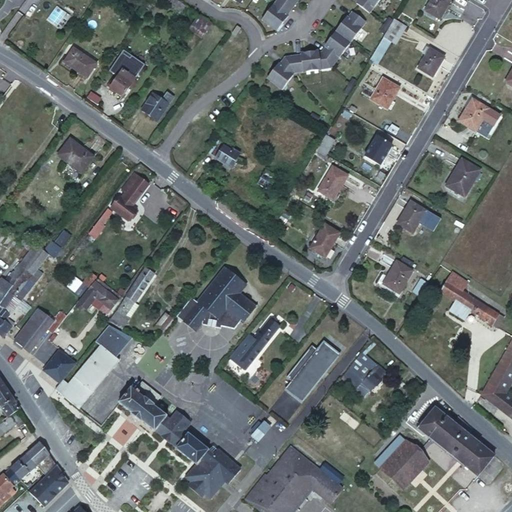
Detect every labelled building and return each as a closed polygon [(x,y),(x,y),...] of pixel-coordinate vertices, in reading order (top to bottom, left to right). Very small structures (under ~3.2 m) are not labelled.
[(190,7),(178,0),(174,0),(170,6),(184,15),(190,7)] [(279,0),(274,7),(263,21),(279,33),(289,19),(288,17),(297,5),(296,4),(299,0),(279,0)] [(383,0),(362,0),(358,5),(371,15),(376,9),(377,9),(383,0)] [(449,0),(440,0),(429,19),(441,25),(455,3),(449,0)] [(401,13),(397,19),(408,26),(412,19),(401,13)] [(348,20),(337,33),(352,45),(353,44),(363,31),(362,30),(367,25),(354,15),(349,21),(348,20)] [(215,25),(203,17),(192,32),(205,41),(215,25)] [(408,26),(397,19),(395,23),(391,29),(387,36),(387,37),(397,43),(408,26)] [(162,29),(154,23),(145,36),(152,42),(162,29)] [(232,33),(235,36),(241,29),(237,26),(232,33)] [(323,55),(332,70),(340,59),(341,60),(352,45),(337,33),(326,49),(327,50),(323,55)] [(397,43),(387,37),(373,61),(383,67),(397,43)] [(449,57),(435,48),(422,70),(436,78),(449,57)] [(96,65),(75,49),(67,61),(87,76),(96,65)] [(123,51),(110,69),(118,75),(110,87),(123,96),(146,64),(133,55),(131,57),(123,51)] [(320,53),(302,56),(302,58),(293,59),(295,67),(296,67),(297,74),(304,73),(322,72),(322,71),(332,70),(323,55),(320,55),(320,53)] [(295,67),(293,59),(286,60),(281,67),(279,66),(268,80),(282,91),(293,77),(292,76),(294,74),(297,74),(296,67),(295,67)] [(400,94),(388,87),(375,109),(387,116),(400,94)] [(161,97),(153,92),(141,109),(157,121),(174,98),(165,91),(161,97)] [(493,108),(478,100),(465,121),(480,130),(493,108)] [(314,118),(311,122),(318,126),(321,122),(314,118)] [(397,145),(383,136),(370,159),(384,168),(397,145)] [(328,137),(321,150),(330,155),(338,143),(328,137)] [(243,157),(219,141),(211,153),(234,170),(243,157)] [(72,142),(59,158),(82,177),(95,160),(72,142)] [(330,155),(321,150),(316,158),(325,164),(330,155)] [(485,170),(466,159),(451,187),(469,197),(485,170)] [(351,176),(339,169),(325,192),(337,200),(351,176)] [(278,182),(268,175),(261,187),(270,194),(278,182)] [(30,182),(26,187),(39,196),(43,192),(30,182)] [(139,207),(147,195),(133,185),(128,192),(133,195),(129,201),(126,198),(118,210),(136,222),(144,211),(139,207)] [(46,202),(26,187),(8,210),(28,226),(46,202)] [(416,204),(404,226),(419,235),(431,213),(416,204)] [(120,216),(113,210),(94,235),(105,243),(111,234),(108,232),(120,216)] [(345,232),(331,224),(318,244),(333,252),(345,232)] [(0,334),(4,338),(14,325),(8,320),(22,300),(17,296),(56,246),(53,244),(55,242),(53,240),(56,238),(46,230),(2,283),(3,285),(0,288),(0,334)] [(421,275),(406,267),(392,289),(406,298),(421,275)] [(132,302),(117,320),(129,330),(145,310),(141,307),(165,278),(155,270),(130,300),(132,302)] [(195,299),(179,318),(198,333),(203,327),(237,328),(242,322),(244,323),(258,306),(243,294),(240,298),(234,293),(243,282),(228,270),(201,303),(195,299)] [(90,290),(98,277),(90,272),(82,285),(90,290)] [(452,274),(448,282),(463,292),(468,285),(452,274)] [(420,279),(413,294),(420,297),(427,282),(420,279)] [(249,287),(243,282),(234,293),(240,298),(243,294),(249,287)] [(463,292),(448,282),(439,295),(456,307),(453,313),(472,327),(477,318),(491,327),(499,316),(463,292)] [(113,311),(120,301),(97,283),(77,308),(82,312),(84,309),(88,312),(93,304),(97,300),(113,311)] [(124,287),(120,293),(126,298),(131,291),(124,287)] [(97,300),(93,304),(109,316),(113,311),(97,300)] [(29,353),(48,329),(55,321),(39,309),(15,340),(29,353)] [(48,329),(55,335),(59,330),(68,318),(61,313),(55,321),(48,329)] [(167,314),(157,326),(165,332),(175,320),(167,314)] [(237,359),(235,362),(243,368),(280,326),(271,319),(241,353),(238,351),(234,356),(237,359)] [(59,388),(55,392),(78,412),(122,366),(116,361),(135,341),(112,326),(98,342),(102,346),(67,384),(64,382),(59,388)] [(162,335),(165,332),(157,326),(155,330),(162,335)] [(314,344),(288,376),(293,380),(306,391),(339,351),(326,341),(320,349),(314,344)] [(511,380),(511,344),(478,397),(501,412),(509,399),(503,395),(511,380)] [(306,391),(293,380),(287,389),(303,401),(342,354),(339,351),(306,391)] [(363,352),(341,379),(356,391),(363,381),(372,389),(387,372),(363,352)] [(64,382),(78,366),(64,353),(61,356),(59,354),(45,370),(46,375),(59,388),(64,382)] [(260,377),(251,388),(258,392),(266,382),(260,377)] [(372,389),(363,381),(356,391),(365,398),(372,389)] [(0,408),(6,417),(10,414),(14,411),(16,409),(6,393),(0,384),(0,408)] [(117,406),(155,436),(168,420),(156,410),(163,401),(142,385),(135,393),(131,390),(117,406)] [(511,400),(509,399),(501,412),(511,418),(511,400)] [(437,406),(420,427),(481,474),(498,453),(473,433),(476,429),(463,417),(458,423),(437,406)] [(6,417),(0,421),(0,435),(14,426),(22,437),(28,433),(14,411),(10,414),(6,417)] [(168,420),(155,436),(176,453),(190,437),(186,434),(194,425),(179,414),(171,423),(168,420)] [(268,419),(256,434),(264,440),(276,426),(268,419)] [(190,437),(176,453),(197,469),(187,482),(193,487),(190,491),(202,501),(205,498),(211,502),(227,484),(229,486),(241,472),(214,449),(210,453),(190,437)] [(406,439),(383,467),(409,488),(432,460),(406,439)] [(57,472),(38,444),(29,452),(25,455),(36,470),(45,482),(57,472)] [(263,475),(242,501),(255,511),(294,511),(312,493),(328,506),(340,492),(292,453),(269,478),(263,475)] [(25,455),(17,462),(28,477),(36,470),(25,455)] [(4,473),(4,474),(12,485),(16,481),(19,485),(28,477),(17,462),(4,473)] [(45,482),(27,497),(33,505),(39,511),(45,511),(69,492),(57,472),(45,482)] [(12,485),(4,474),(0,476),(0,507),(12,498),(10,492),(19,485),(16,481),(12,485)]
